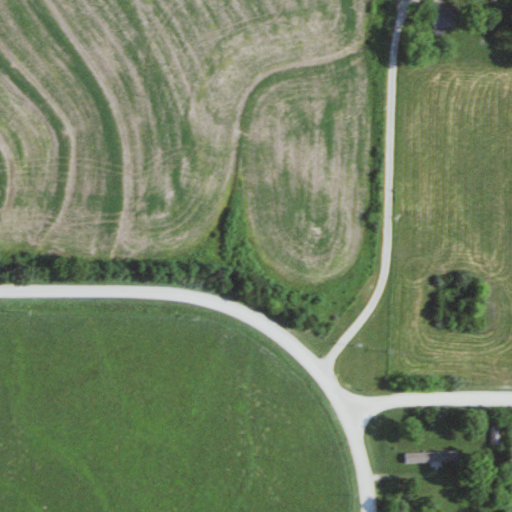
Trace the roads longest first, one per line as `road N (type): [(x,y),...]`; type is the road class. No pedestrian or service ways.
road 1 (residential): [(367,511),(352,423),(325,374),(271,328),(218,304),(181,298),(0,292)]
road 2 (residential): [(345,410),(511,403)]
